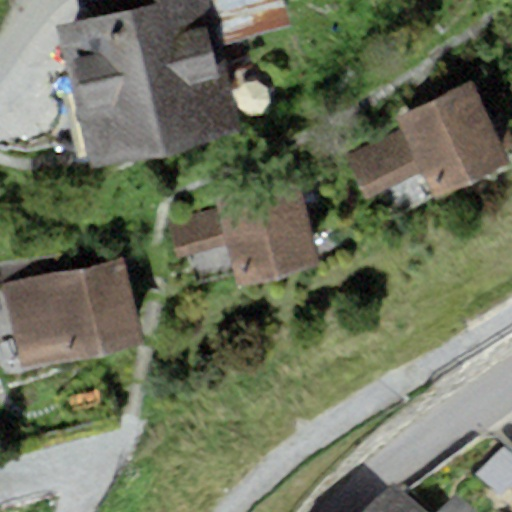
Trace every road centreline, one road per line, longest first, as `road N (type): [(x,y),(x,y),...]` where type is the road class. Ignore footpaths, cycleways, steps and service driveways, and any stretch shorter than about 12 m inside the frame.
road 1 (residential): [(232,511),(296,451),(511,313)]
road 2 (tertiary): [(338,511),(511,379)]
